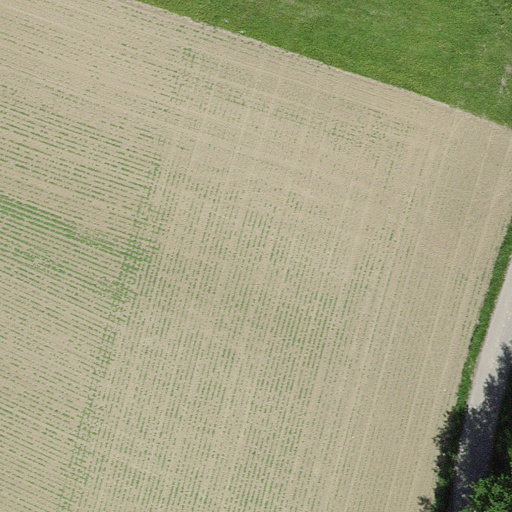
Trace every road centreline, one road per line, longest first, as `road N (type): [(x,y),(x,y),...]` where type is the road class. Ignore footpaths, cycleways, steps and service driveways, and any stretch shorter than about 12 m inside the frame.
road 1 (unclassified): [(471,511),(486,396),(511,319)]
road 2 (track): [(450,511),(486,396)]
